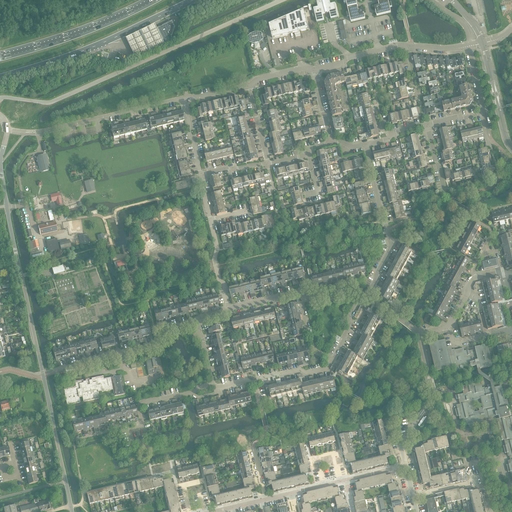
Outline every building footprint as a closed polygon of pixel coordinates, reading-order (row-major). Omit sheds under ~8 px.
[(318,7),(313,9),(317,23),(324,21),(323,14),(329,13),(331,20),(338,18),(335,3),(330,5),(329,0),(317,0),(316,0),(318,7)] [(343,0),(344,4),(346,3),(349,13),(346,13),(347,18),(350,17),(351,22),(365,19),(363,9),(358,10),(356,1),(359,0),(377,0),(379,5),(374,6),(376,16),(391,13),(390,8),(392,7),(391,3),(389,3),(387,0),(343,0)] [(299,32),(308,29),(303,9),(269,24),(272,38),(294,33),(295,34),(300,33),(299,32)] [(171,21),(157,28),(163,40),(161,41),(163,43),(164,45),(173,41),(171,38),(170,37),(171,36),(174,27),(171,21)] [(156,26),(128,39),(137,58),(164,45),(163,43),(161,41),(163,40),(157,28),(156,26)] [(249,39),(249,40),(249,42),(249,43),(250,43),(251,44),(252,44),(253,44),(254,44),(255,44),(256,44),(257,43),(258,43),(259,43),(260,43),(261,42),(261,41),(262,41),(263,40),(263,39),(262,37),(262,36),(262,34),(261,34),(261,33),(259,33),(258,33),(257,33),(256,33),(255,33),(254,33),(253,34),(252,34),(251,35),(250,35),(249,36),(248,36),(248,37),(247,38),(248,38),(249,39)] [(419,57),(417,58),(417,56),(413,57),(415,65),(421,64),(419,57)] [(425,57),(425,58),(424,58),(423,56),(419,57),(421,64),(421,66),(427,64),(426,57),(425,57)] [(427,64),(428,66),(433,65),(434,65),(432,58),(430,58),(430,56),(426,57),(427,64)] [(463,66),(463,65),(465,65),(463,56),(461,57),(457,58),(459,66),(460,66),(463,66)] [(432,58),(434,65),(433,65),(434,67),(440,65),(438,58),(436,59),(436,57),(432,58)] [(440,65),(440,67),(446,66),(445,59),(443,59),(442,57),(438,58),(440,65)] [(449,58),(445,59),(446,66),(447,67),(453,66),(451,59),(449,60),(449,58)] [(451,59),(453,66),(453,68),(454,68),(457,67),(459,66),(459,67),(459,66),(457,58),(455,58),(451,59)] [(395,75),(394,74),(392,64),(387,66),(389,75),(393,74),(394,75),(395,75)] [(426,72),(417,74),(418,80),(427,78),(426,72)] [(455,78),(456,79),(456,80),(456,81),(465,78),(463,72),(455,75),(455,78)] [(325,80),(326,81),(325,81),(324,82),(327,92),(326,92),(325,93),(325,94),(326,94),(326,95),(327,95),(329,101),(328,101),(328,102),(327,102),(327,103),(328,103),(328,104),(329,104),(330,104),(331,110),(331,111),(330,111),(330,112),(330,113),(331,113),(332,113),(333,117),(342,115),(335,86),(336,85),(346,82),(345,78),(343,73),(340,74),(340,73),(339,73),(338,73),(337,73),(337,74),(337,75),(328,77),(327,78),(327,79),(326,79),(325,80)] [(369,84),(368,80),(366,73),(361,74),(363,84),(368,83),(368,84),(369,84)] [(427,82),(428,82),(427,78),(418,80),(420,86),(427,84),(427,82)] [(457,86),(457,87),(466,85),(465,78),(456,81),(457,84),(457,85),(457,86)] [(438,87),(438,85),(437,82),(437,81),(428,83),(429,89),(438,87)] [(445,102),(442,103),(444,112),(448,111),(448,113),(448,114),(449,114),(450,114),(450,113),(451,113),(451,112),(450,111),(457,109),(457,111),(458,111),(458,112),(459,112),(459,111),(460,111),(460,110),(460,108),(469,106),(473,101),(470,91),(472,91),(472,90),(473,90),(473,89),(472,89),(472,88),(471,88),(470,89),(469,85),(460,87),(460,91),(459,91),(460,94),(461,93),(462,97),(461,99),(457,99),(457,98),(455,99),(455,100),(448,102),(448,101),(445,101),(445,102)] [(438,87),(429,89),(431,95),(440,93),(439,93),(439,91),(438,88),(438,87)] [(399,99),(398,99),(398,100),(408,97),(407,92),(398,94),(399,99)] [(431,96),(423,98),(424,104),(433,102),(432,100),(431,97),(432,97),(431,96)] [(434,109),(434,108),(426,110),(427,116),(436,114),(435,112),(434,109)] [(364,116),(363,116),(363,117),(374,115),(372,109),(371,109),(363,111),(364,116)] [(182,111),(177,113),(176,112),(179,122),(184,121),(182,111)] [(154,118),(149,119),(148,119),(145,120),(147,130),(151,129),(156,127),(156,128),(156,127),(154,118)] [(116,127),(111,128),(113,138),(114,138),(113,137),(119,136),(117,127),(116,127)] [(169,135),(174,156),(186,154),(184,145),(187,144),(186,140),(183,141),(181,135),(184,134),(183,129),(171,132),(171,133),(171,135),(170,135),(169,135)] [(225,146),(228,157),(233,156),(231,146),(226,147),(226,146),(225,146)] [(212,161),(210,151),(205,152),(205,151),(204,151),(207,162),(212,161)] [(186,154),(174,156),(179,178),(182,177),(182,180),(194,177),(193,172),(191,172),(189,166),(193,165),(191,161),(188,162),(186,154)] [(257,154),(248,156),(249,161),(247,161),(247,162),(258,159),(257,154)] [(45,156),(39,157),(42,171),(48,170),(45,156)] [(460,168),(461,170),(463,179),(466,178),(466,180),(469,179),(466,167),(460,168)] [(394,169),(382,172),(383,177),(394,175),(396,174),(396,173),(395,174),(394,169)] [(493,169),(483,171),(481,172),(482,176),(483,177),(485,176),(485,177),(493,175),(492,172),(494,171),(493,169)] [(333,171),(322,173),(323,179),(324,179),(324,178),(333,176),(332,172),(333,172),(333,171)] [(212,197),(211,197),(212,202),(214,202),(215,208),(214,208),(215,213),(216,212),(217,216),(227,213),(227,210),(226,211),(224,205),(225,205),(224,200),(223,200),(222,195),(223,194),(222,192),(223,192),(223,189),(224,188),(223,184),(222,184),(220,178),(221,178),(221,175),(210,178),(211,181),(210,181),(210,184),(211,186),(212,186),(214,191),(212,192),(213,194),(212,194),(212,197)] [(422,178),(417,179),(417,181),(419,189),(422,189),(422,190),(425,189),(422,180),(422,178)] [(92,180),(84,183),(87,193),(95,190),(92,180)] [(366,190),(365,184),(367,183),(367,181),(352,184),(357,206),(359,205),(369,203),(372,203),(371,200),(369,201),(367,195),(371,194),(369,189),(366,190)] [(62,204),(59,193),(50,195),(52,201),(56,200),(57,205),(62,204)] [(399,201),(398,197),(399,196),(388,198),(390,204),(392,203),(399,201)] [(368,204),(369,203),(359,205),(362,216),(364,215),(364,214),(370,213),(369,206),(368,204)] [(494,212),(491,212),(494,223),(494,225),(496,224),(495,223),(499,222),(497,212),(494,213),(494,212)] [(470,224),(469,226),(478,231),(479,228),(481,229),(482,227),(470,221),(469,223),(470,224)] [(38,226),(40,235),(57,231),(55,222),(38,226)] [(224,226),(219,227),(221,236),(226,235),(226,236),(227,236),(224,226)] [(466,229),(465,230),(476,237),(477,235),(476,235),(478,231),(469,226),(467,229),(466,229)] [(465,233),(464,236),(472,241),(474,237),(476,238),(476,237),(465,230),(464,233),(465,233)] [(511,234),(499,237),(499,239),(501,239),(502,242),(511,239),(510,236),(511,235),(511,234)] [(87,235),(79,237),(80,245),(88,243),(87,235)] [(461,238),(460,240),(471,246),(472,245),(471,244),(472,241),(464,236),(462,239),(461,238)] [(57,239),(46,241),(49,253),(59,251),(57,239)] [(37,240),(28,242),(30,250),(39,248),(37,240)] [(460,243),(458,245),(467,250),(469,247),(470,248),(471,246),(460,240),(459,242),(460,243)] [(71,248),(70,241),(59,243),(61,250),(71,248)] [(417,253),(408,248),(409,247),(403,244),(402,247),(403,248),(387,276),(390,278),(379,297),(388,302),(399,282),(397,281),(412,252),(418,256),(420,253),(418,252),(417,253)] [(511,244),(501,247),(502,250),(503,249),(504,252),(511,250),(511,244)] [(455,248),(454,250),(466,256),(467,254),(465,254),(467,250),(458,245),(457,248),(455,248)] [(378,296),(379,297),(390,278),(387,276),(403,248),(402,247),(385,277),(387,279),(378,296)] [(461,256),(459,261),(466,265),(467,263),(469,263),(470,261),(461,256)] [(484,270),(498,267),(496,259),(482,262),(484,270)] [(459,261),(456,266),(465,270),(466,268),(465,268),(466,265),(459,261)] [(63,266),(52,269),(53,274),(64,271),(63,266)] [(456,266),(453,270),(461,275),(462,272),(464,273),(465,270),(456,266)] [(302,268),(297,269),(299,279),(302,278),(303,283),(306,283),(302,268)] [(292,270),(286,271),(289,281),(292,280),(293,286),(295,285),(292,270)] [(343,270),(338,271),(340,281),(343,280),(344,285),(347,285),(345,277),(343,270)] [(453,270),(451,275),(460,280),(461,278),(460,277),(461,275),(453,270)] [(281,273),(276,274),(278,284),(281,283),(282,288),(285,288),(281,273)] [(333,273),(327,274),(330,283),(333,283),(334,288),(336,287),(333,273)] [(270,275),(265,276),(268,286),(271,285),(272,291),(274,290),(270,275)] [(322,275),(317,276),(319,286),(322,285),(323,290),(326,290),(322,275)] [(451,275),(448,280),(456,284),(457,282),(458,282),(460,280),(451,275)] [(474,291),(476,290),(476,287),(477,284),(482,283),(487,305),(499,302),(504,301),(499,280),(500,280),(500,279),(500,276),(492,278),(493,281),(483,283),(482,281),(476,283),(473,287),(474,291)] [(260,280),(255,281),(257,291),(260,290),(262,296),(264,295),(261,280),(260,280)] [(448,280),(445,285),(448,286),(454,290),(456,287),(454,287),(456,284),(448,280)] [(250,283),(245,284),(247,294),(250,293),(251,298),(253,298),(250,283)] [(243,300),(239,285),(234,286),(236,296),(239,295),(241,301),(243,300)] [(448,286),(445,291),(454,296),(455,293),(460,295),(461,293),(454,290),(448,286)] [(457,301),(452,298),(454,296),(445,291),(443,296),(456,303),(457,301)] [(443,296),(440,300),(449,305),(450,302),(455,305),(456,303),(443,296)] [(440,300),(438,305),(451,312),(452,311),(447,308),(449,305),(440,300)] [(298,302),(287,305),(286,305),(286,307),(287,307),(288,311),(298,308),(297,305),(299,305),(298,302)] [(186,304),(181,306),(183,315),(186,314),(187,320),(190,319),(188,311),(186,304)] [(499,304),(483,308),(488,330),(489,329),(504,326),(499,304)] [(438,305),(432,315),(446,322),(447,320),(442,317),(445,312),(450,314),(451,312),(438,305)] [(175,307),(170,308),(172,318),(175,317),(177,322),(179,322),(175,307)] [(268,309),(270,319),(274,318),(274,320),(276,319),(276,318),(273,307),(270,307),(271,309),(268,309)] [(165,309),(160,311),(162,320),(165,319),(166,325),(168,324),(165,309)] [(344,384),(341,385),(343,390),(353,388),(356,381),(348,376),(358,357),(362,359),(373,340),(371,339),(381,319),(386,322),(389,317),(387,316),(385,319),(372,312),(371,314),(372,314),(362,334),(364,335),(354,354),(349,352),(339,371),(337,370),(336,373),(341,376),(342,376),(342,375),(353,382),(351,386),(344,387),(344,384)] [(369,313),(368,313),(367,314),(370,316),(359,335),(362,336),(353,351),(349,349),(338,368),(336,367),(334,371),(335,372),(336,373),(337,370),(339,371),(349,352),(354,354),(364,335),(362,334),(372,314),(371,314),(369,313)] [(427,315),(423,321),(430,324),(433,318),(427,315)] [(239,327),(236,317),(233,318),(233,316),(230,317),(233,328),(239,327)] [(292,325),(290,325),(291,327),(303,324),(303,321),(301,322),(301,319),(291,321),(292,325)] [(149,325),(144,327),(146,336),(149,336),(150,341),(153,340),(149,325)] [(217,326),(208,330),(209,334),(215,332),(216,335),(222,334),(220,325),(218,326),(217,326)] [(459,326),(462,337),(464,337),(464,335),(467,335),(465,325),(461,326),(461,325),(459,325),(459,326)] [(127,328),(122,330),(125,342),(128,341),(129,346),(131,346),(128,330),(127,328)] [(138,328),(133,329),(135,339),(139,338),(140,344),(142,343),(138,328)] [(294,335),(293,336),(293,337),(306,334),(305,332),(304,332),(303,329),(293,332),(294,335)] [(122,342),(125,342),(122,330),(117,331),(121,348),(123,348),(122,342)] [(112,333),(109,334),(110,337),(106,338),(108,347),(115,345),(113,339),(116,338),(115,332),(112,333)] [(108,347),(106,338),(103,339),(103,338),(102,337),(101,336),(100,335),(99,335),(98,334),(97,334),(96,335),(96,334),(98,343),(101,342),(102,348),(108,347)] [(221,336),(222,335),(222,334),(216,335),(209,337),(210,339),(211,339),(212,342),(222,340),(221,336)] [(99,353),(96,343),(94,337),(89,338),(92,350),(95,349),(97,354),(99,353)] [(89,350),(92,350),(89,338),(84,340),(84,342),(88,356),(91,356),(89,350)] [(445,340),(429,344),(429,345),(435,372),(452,368),(454,367),(455,371),(464,369),(463,367),(471,366),(471,367),(476,366),(477,366),(477,367),(479,367),(480,369),(492,366),(492,364),(491,361),(491,360),(495,359),(492,348),(490,348),(488,348),(487,345),(475,348),(475,350),(470,351),(466,352),(466,353),(465,353),(463,349),(463,348),(463,349),(462,349),(461,349),(455,351),(455,352),(452,352),(452,350),(451,347),(450,347),(447,347),(447,346),(446,345),(445,342),(445,341),(445,340)] [(84,342),(79,343),(82,353),(85,352),(86,357),(88,356),(84,342)] [(502,345),(505,355),(510,353),(509,348),(508,344),(503,345),(502,345)] [(74,345),(69,346),(71,356),(74,355),(76,360),(78,359),(74,345)] [(500,346),(497,346),(497,347),(499,356),(505,355),(502,345),(501,345),(500,346)] [(63,348),(58,349),(61,359),(64,358),(66,363),(68,362),(63,348)] [(303,350),(305,359),(308,358),(309,364),(312,363),(310,357),(308,348),(303,350)] [(59,365),(58,360),(61,359),(58,349),(53,351),(55,360),(57,366),(59,365)] [(297,351),(292,352),(294,362),(297,361),(299,366),(301,366),(297,351)] [(287,353),(282,355),(284,364),(287,363),(288,369),(290,368),(287,353)] [(148,375),(160,373),(159,367),(160,367),(159,357),(151,358),(151,360),(146,361),(147,371),(148,371),(148,375)] [(455,396),(456,400),(459,399),(459,403),(461,402),(461,404),(460,405),(456,406),(457,409),(455,410),(457,417),(459,416),(460,420),(463,419),(465,426),(468,425),(469,428),(471,427),(473,427),(472,424),(475,423),(476,426),(477,426),(480,425),(483,424),(483,422),(486,421),(486,419),(485,417),(489,417),(489,418),(498,416),(499,419),(497,419),(497,423),(495,423),(497,431),(499,430),(501,437),(498,437),(499,441),(502,441),(504,440),(505,440),(506,442),(505,442),(505,446),(503,446),(505,453),(505,454),(507,453),(508,456),(510,456),(511,458),(510,458),(510,461),(509,461),(508,461),(509,465),(506,465),(508,472),(510,472),(511,475),(511,405),(511,406),(511,410),(508,410),(508,407),(509,407),(507,400),(505,400),(504,397),(506,396),(505,393),(505,389),(502,390),(501,386),(494,388),(493,381),(487,376),(481,373),(480,369),(479,367),(477,367),(479,374),(483,377),(490,382),(491,385),(487,386),(488,388),(485,389),(485,388),(482,388),(481,382),(459,388),(460,391),(463,391),(464,394),(458,395),(455,396)] [(230,377),(232,376),(231,374),(230,375),(229,371),(219,373),(220,376),(219,377),(219,379),(230,377)] [(83,402),(100,399),(99,397),(98,392),(101,392),(102,392),(113,390),(110,378),(104,379),(103,376),(91,379),(92,380),(85,382),(83,382),(83,380),(74,382),(75,387),(64,389),(67,405),(80,403),(79,397),(82,397),(83,402)] [(113,390),(114,394),(114,396),(125,394),(124,388),(121,376),(116,377),(114,376),(113,377),(110,378),(113,390)] [(302,385),(334,378),(333,377),(333,376),(303,383),(302,378),(269,386),(269,387),(269,388),(301,380),(302,385)] [(265,397),(262,398),(264,407),(273,405),(271,398),(303,390),(304,395),(331,389),(332,392),(336,391),(335,388),(336,387),(334,378),(302,385),(301,380),(269,388),(269,387),(269,386),(266,387),(267,393),(268,393),(270,403),(266,404),(265,400),(266,399),(265,397)] [(240,389),(237,389),(241,404),(246,403),(244,393),(241,394),(240,389)] [(229,391),(227,392),(230,407),(236,406),(233,396),(230,396),(229,391)] [(225,410),(223,401),(220,401),(219,396),(217,397),(220,411),(225,410)] [(208,399),(206,399),(210,414),(215,413),(213,403),(210,404),(208,399)] [(0,407),(1,407),(2,411),(10,409),(8,401),(0,403),(0,407)] [(204,415),(202,406),(199,406),(198,401),(195,402),(199,416),(204,415)] [(177,414),(178,417),(184,415),(181,403),(175,405),(175,404),(175,405),(177,414)] [(159,408),(161,418),(161,420),(167,419),(166,417),(164,407),(159,409),(159,408)] [(108,430),(106,422),(104,415),(99,416),(101,426),(104,425),(105,431),(108,430)] [(93,418),(88,419),(90,428),(93,428),(95,433),(97,432),(93,418)] [(83,420),(77,421),(80,431),(83,430),(84,435),(86,435),(83,420)] [(340,438),(339,438),(339,441),(350,438),(353,438),(352,433),(339,436),(340,438)] [(377,443),(375,443),(376,448),(378,448),(388,445),(388,443),(389,443),(388,440),(377,443)] [(432,441),(423,443),(425,453),(434,451),(432,441)] [(386,455),(386,456),(351,465),(351,467),(353,473),(388,464),(387,458),(391,457),(391,454),(388,445),(378,448),(381,457),(386,455)] [(421,448),(415,449),(423,485),(429,484),(431,488),(438,486),(436,476),(431,477),(432,483),(431,483),(423,447),(421,448)] [(309,464),(299,466),(301,475),(311,473),(309,464)] [(449,470),(450,473),(453,484),(458,483),(458,482),(457,482),(455,472),(454,469),(449,470)] [(465,469),(455,472),(457,482),(458,482),(458,483),(468,481),(465,469)] [(355,481),(357,491),(352,492),(355,502),(355,503),(365,500),(363,491),(387,485),(390,494),(400,492),(397,481),(393,483),(392,481),(390,473),(355,481)] [(307,477),(308,477),(307,475),(271,484),(271,483),(277,481),(276,477),(265,479),(267,484),(267,487),(272,486),(273,492),(309,483),(307,477)] [(181,511),(173,479),(164,481),(163,481),(170,511),(181,511)] [(140,492),(137,481),(132,482),(135,494),(135,496),(140,494),(140,492)] [(254,482),(244,484),(245,489),(250,487),(251,489),(215,497),(215,499),(216,499),(217,505),(252,496),(251,490),(256,489),(254,482)] [(120,499),(120,497),(117,486),(112,487),(115,498),(115,500),(120,499)] [(218,486),(208,488),(210,497),(220,495),(218,486)] [(347,504),(344,494),(340,495),(340,494),(339,494),(338,486),(302,494),(303,496),(304,504),(300,505),(301,511),(312,511),(310,504),(335,498),(337,507),(347,504)] [(468,488),(460,490),(459,490),(462,500),(471,498),(468,488)] [(483,511),(478,490),(472,492),(472,491),(470,492),(475,511),(483,511)] [(43,498),(44,501),(38,503),(37,499),(34,500),(35,504),(20,507),(20,511),(39,511),(51,509),(52,509),(48,496),(48,497),(43,498)] [(437,498),(426,500),(428,510),(437,508),(436,503),(438,502),(437,498)]
